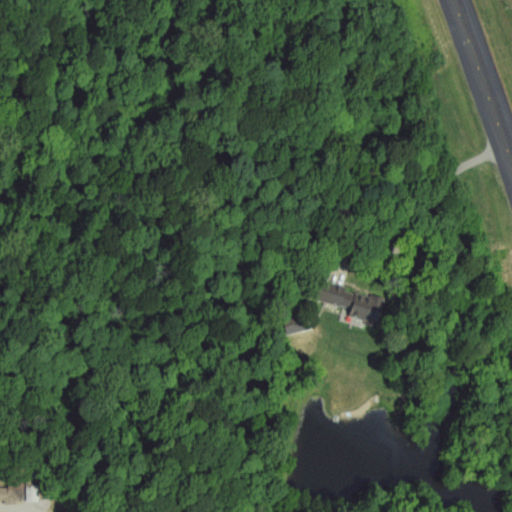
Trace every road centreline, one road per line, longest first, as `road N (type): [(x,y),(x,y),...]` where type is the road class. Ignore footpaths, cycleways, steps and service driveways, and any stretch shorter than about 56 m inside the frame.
road 1 (residential): [(507,146),(464,167),(511,346),(492,366),(414,368),(379,412)]
road 2 (primary): [(511,159),(456,0)]
